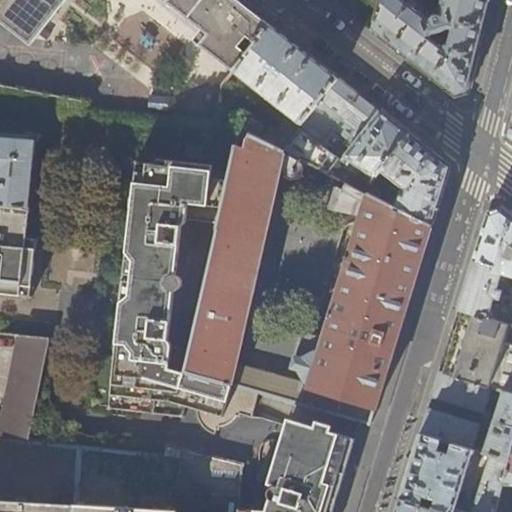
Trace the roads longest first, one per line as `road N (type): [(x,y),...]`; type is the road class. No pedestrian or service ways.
road 1 (residential): [(477,153),(368,511)]
road 2 (residential): [(281,0),(477,153)]
road 3 (residential): [(511,28),(477,153)]
